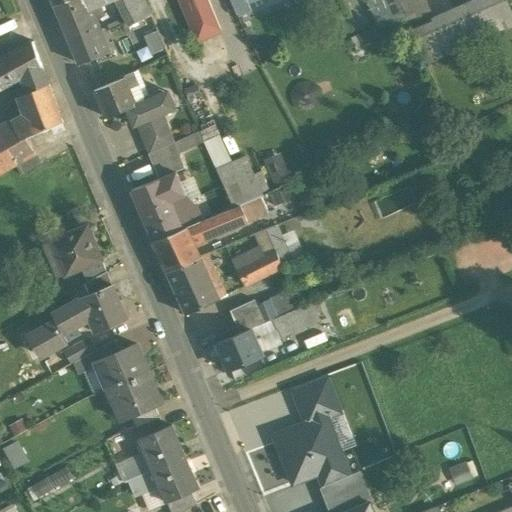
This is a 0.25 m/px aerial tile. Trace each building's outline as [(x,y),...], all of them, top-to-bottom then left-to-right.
[(95,0),(65,12),(61,1),(54,6),(65,34),(98,21),(94,10),(117,0),(95,0)] [(64,0),(61,1),(65,12),(95,0),(64,0)] [(143,0),(118,0),(131,25),(151,15),(143,0)] [(207,0),(181,0),(182,0),(185,9),(186,9),(198,39),(220,30),(218,25),(207,0)] [(397,0),(411,31),(435,20),(426,0),(397,0)] [(411,31),(409,32),(424,65),(511,26),(511,16),(504,0),(481,0),(435,20),(411,31)] [(98,21),(65,34),(78,64),(112,52),(98,21)] [(159,31),(146,35),(151,53),(164,49),(159,31)] [(0,174),(39,155),(29,137),(68,117),(30,40),(0,55),(0,91),(21,81),(26,91),(14,96),(22,112),(0,123),(0,174)] [(127,78),(137,102),(146,99),(135,72),(124,77),(125,79),(127,78)] [(125,108),(137,102),(127,78),(125,79),(94,91),(105,119),(125,110),(125,108)] [(132,127),(138,124),(162,114),(175,109),(167,90),(146,99),(137,102),(125,108),(125,110),(132,127)] [(162,114),(138,124),(150,153),(173,142),(162,114)] [(216,169),(232,162),(215,126),(200,133),(216,169)] [(174,144),(179,154),(203,143),(198,132),(174,144)] [(174,144),(173,142),(148,154),(159,179),(185,168),(179,154),(174,144)] [(291,180),(280,154),(262,162),(273,188),(291,180)] [(253,176),(245,157),(232,162),(216,169),(233,209),(239,207),(253,201),(252,200),(260,196),(269,192),(261,172),(253,176)] [(175,172),(132,191),(153,241),(182,229),(175,212),(167,194),(182,188),(175,172)] [(190,206),(182,188),(167,194),(175,212),(190,206)] [(392,204),(407,197),(404,190),(379,201),(385,215),(395,211),(392,204)] [(253,201),(239,207),(246,222),(268,213),(260,196),(252,200),(253,201)] [(190,206),(175,212),(182,229),(186,228),(187,228),(201,222),(199,216),(194,204),(190,206)] [(246,222),(239,207),(233,209),(206,220),(201,222),(187,228),(186,228),(193,243),(246,222)] [(88,225),(77,230),(74,224),(57,231),(59,237),(52,240),(43,244),(57,277),(66,274),(81,268),(101,259),(102,259),(88,225)] [(182,229),(153,241),(167,272),(199,257),(193,243),(186,228),(182,229)] [(293,262),(283,239),(273,244),(276,250),(283,267),(293,262)] [(225,246),(237,270),(276,250),(273,244),(272,241),(242,256),(236,242),(225,246)] [(245,286),(283,267),(276,250),(237,270),(245,286)] [(209,253),(200,257),(219,299),(228,295),(209,253)] [(199,257),(167,272),(186,314),(219,299),(200,257),(199,257)] [(101,259),(81,268),(87,283),(106,272),(101,259)] [(87,283),(84,284),(84,285),(88,295),(112,285),(106,272),(87,283)] [(77,300),(76,300),(76,301),(53,314),(56,321),(29,336),(41,357),(67,342),(63,334),(89,319),(95,333),(127,320),(112,285),(88,295),(77,300)] [(84,285),(74,290),(77,300),(88,295),(84,285)] [(255,300),(230,311),(240,334),(251,329),(264,323),(258,308),(255,300)] [(276,318),(271,321),(279,339),(320,321),(311,303),(276,318)] [(270,304),(258,308),(264,323),(271,321),(276,318),(270,304)] [(240,334),(217,344),(229,371),(262,356),(251,329),(240,334)] [(90,338),(64,352),(71,365),(74,363),(97,350),(90,338)] [(97,350),(74,363),(78,375),(98,367),(97,364),(119,354),(118,353),(120,352),(115,340),(97,350)] [(120,352),(118,353),(119,354),(97,364),(98,367),(108,390),(148,372),(137,345),(120,352)] [(148,372),(108,390),(108,391),(112,389),(118,403),(114,405),(121,422),(155,407),(162,404),(148,372)] [(293,392),(306,423),(326,415),(327,417),(341,412),(327,379),(293,392)] [(155,407),(132,417),(136,428),(159,418),(155,407)] [(327,417),(326,415),(306,423),(274,435),(293,484),(318,474),(323,487),(350,476),(327,417)] [(159,418),(136,428),(141,439),(164,429),(159,418)] [(141,439),(139,440),(144,452),(153,471),(185,457),(171,426),(164,429),(141,439)] [(124,484),(127,482),(153,471),(144,452),(115,464),(124,484)] [(168,502),(191,492),(199,489),(185,457),(153,471),(127,482),(134,497),(142,494),(159,487),(166,503),(168,502)] [(350,476),(323,487),(333,511),(346,511),(357,507),(358,511),(373,511),(358,473),(350,476)] [(148,510),(166,503),(159,487),(142,494),(148,510)] [(191,492),(168,502),(172,511),(184,511),(197,505),(191,492)]
